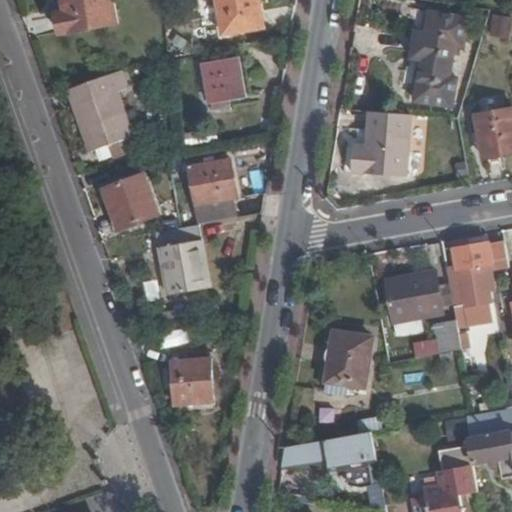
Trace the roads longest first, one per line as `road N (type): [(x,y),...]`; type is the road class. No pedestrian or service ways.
road 1 (residential): [(0,22),(173,511)]
road 2 (secondary): [(294,234),(242,511)]
road 3 (secondary): [(330,0),(294,234)]
road 4 (residential): [(511,203),(316,239),(294,234)]
